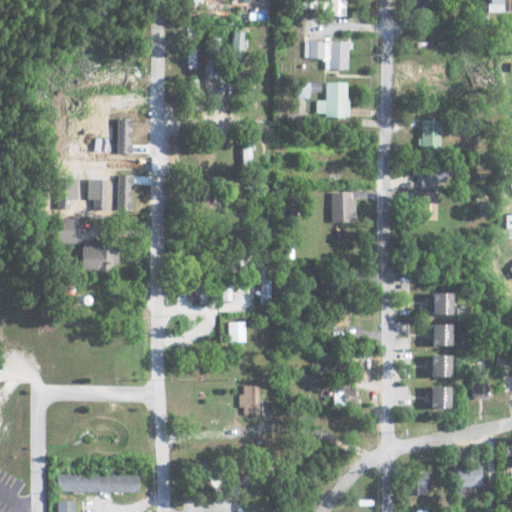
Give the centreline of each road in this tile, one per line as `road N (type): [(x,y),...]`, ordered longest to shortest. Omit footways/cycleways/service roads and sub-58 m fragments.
road 1 (residential): [(168,511),(161,0)]
road 2 (residential): [(392,511),(390,0)]
road 3 (residential): [(39,511),(41,401),(55,392),(165,396)]
road 4 (residential): [(325,511),(393,450),(511,422)]
